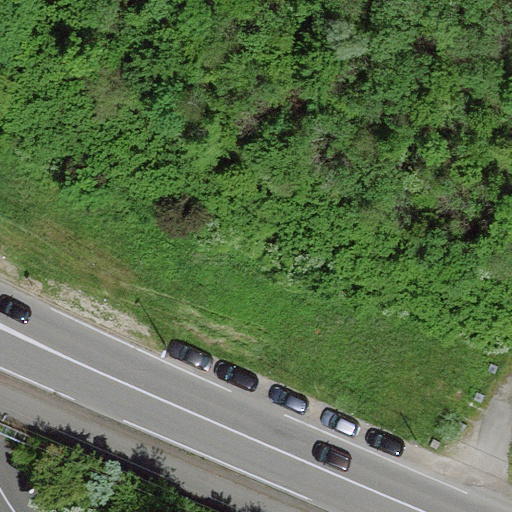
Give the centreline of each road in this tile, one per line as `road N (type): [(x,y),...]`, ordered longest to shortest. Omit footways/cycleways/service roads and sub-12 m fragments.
road 1 (primary): [(426,511),(10,330)]
road 2 (track): [(475,511),(486,455),(511,391)]
